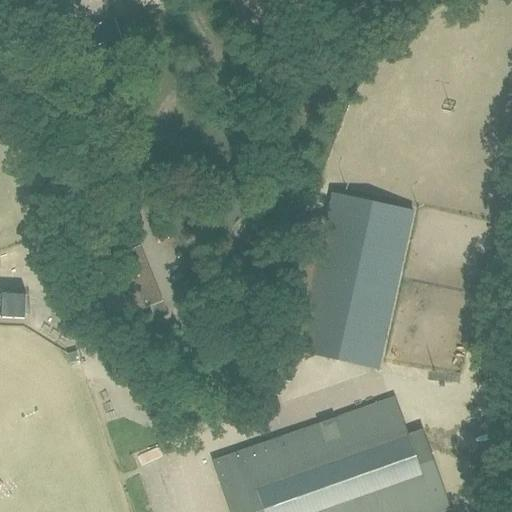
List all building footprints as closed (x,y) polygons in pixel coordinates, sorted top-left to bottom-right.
[(66,39),(63,40),(64,40),(91,119),(130,105),(119,76),(113,59),(127,54),(116,24),(103,29),(102,26),(66,39)] [(236,223),(259,196),(238,176),(214,203),(236,223)] [(378,368),(403,245),(410,212),(329,195),(298,352),(378,368)] [(98,325),(129,313),(160,301),(139,247),(108,260),(115,277),(84,288),(98,325)] [(0,293),(0,317),(26,319),(27,294),(0,293)] [(281,307),(261,375),(289,383),(305,312),(281,307)] [(443,511),(450,510),(423,431),(407,436),(394,398),(213,461),(230,511),(443,511)]
